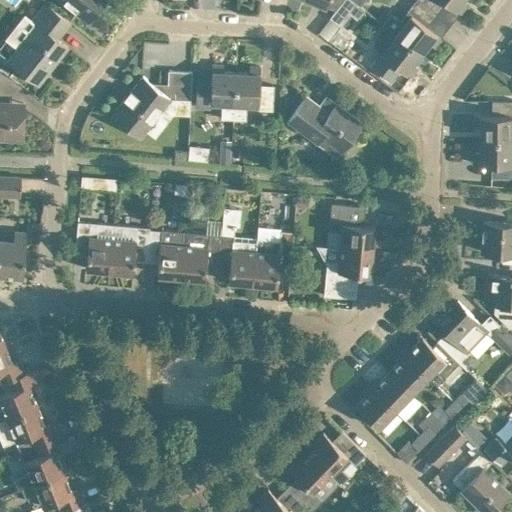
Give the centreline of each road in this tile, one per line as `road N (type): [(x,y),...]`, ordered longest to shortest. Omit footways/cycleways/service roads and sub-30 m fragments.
road 1 (residential): [(66,304),(51,255),(63,118),(145,11)]
road 2 (residential): [(430,119),(391,111),(291,36),(171,26),(145,11)]
road 3 (residential): [(342,342),(309,322),(66,304)]
road 4 (residential): [(342,342),(423,258),(430,119)]
road 5 (residential): [(66,304),(148,502)]
road 6 (residential): [(148,502),(220,467),(307,378)]
road 7 (residential): [(447,511),(307,378)]
road 8 (residential): [(430,119),(511,6)]
